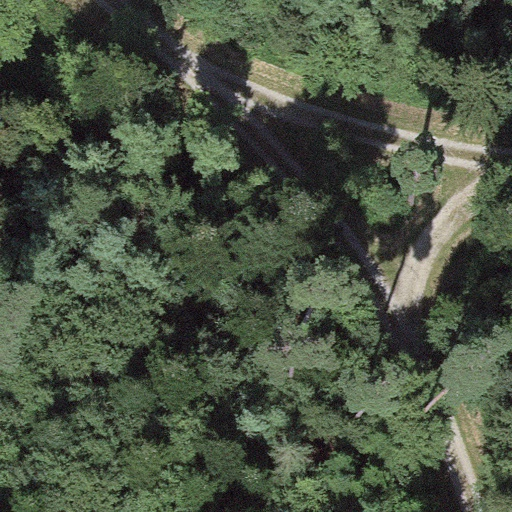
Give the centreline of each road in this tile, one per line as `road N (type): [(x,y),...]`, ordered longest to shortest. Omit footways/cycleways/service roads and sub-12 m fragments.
road 1 (track): [(117,0),(265,123),(472,169),(511,170)]
road 2 (track): [(265,123),(395,315),(472,169)]
road 3 (track): [(395,315),(466,511)]
